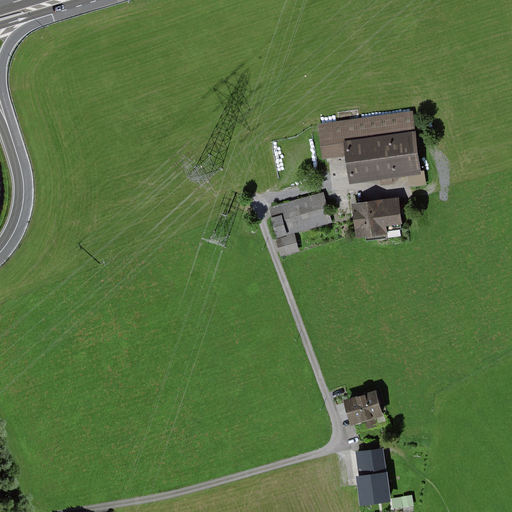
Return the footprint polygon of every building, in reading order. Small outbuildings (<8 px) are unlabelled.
[(350,155),(352,176),(380,172),(381,177),(382,184),(393,183),(392,176),(408,174),(410,186),(425,184),(423,171),(420,172),(412,113),(321,125),(325,158),(350,155)] [(332,222),(324,193),(271,208),(273,217),(279,237),(287,234),(332,222)] [(398,200),(356,205),(358,220),(360,234),(366,233),(367,240),(403,236),(398,200)] [(298,250),(294,236),(278,240),(282,254),(298,250)] [(345,403),(351,425),(382,416),(376,394),(345,403)] [(387,496),(381,451),(356,453),(360,483),(354,484),(356,500),(387,496)]
